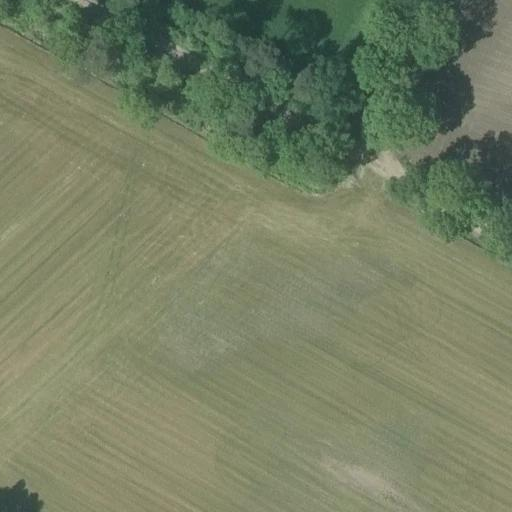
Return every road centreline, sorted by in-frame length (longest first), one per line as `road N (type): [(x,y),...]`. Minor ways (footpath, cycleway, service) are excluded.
road 1 (track): [(354,155),(72,0)]
road 2 (track): [(511,245),(354,155)]
road 3 (track): [(354,155),(430,0)]
